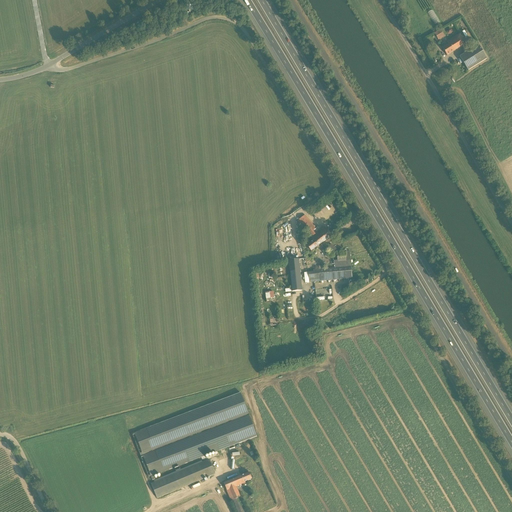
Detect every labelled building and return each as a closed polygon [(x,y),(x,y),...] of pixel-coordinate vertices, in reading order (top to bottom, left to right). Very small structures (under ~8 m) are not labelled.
[(428,12),(434,25),(439,22),(433,10),(428,12)] [(437,38),(443,35),(440,30),(435,33),(437,38)] [(463,45),(459,38),(462,37),(460,33),(446,42),(448,45),(442,49),(447,56),(463,45)] [(468,71),(472,68),(487,59),(478,45),(460,57),(468,71)] [(315,234),(313,231),(315,229),(305,216),(298,221),(311,238),(312,237),(313,239),(312,240),(313,241),(307,246),(311,251),(331,235),(325,227),(315,234)] [(333,255),(338,251),(331,244),(327,249),(333,255)] [(352,278),(350,261),(350,252),(337,253),(337,260),(334,261),(334,262),(335,268),(321,269),(321,267),(319,267),(319,270),(313,270),(313,272),(304,273),(305,283),(309,282),(352,278)] [(292,292),(297,291),(302,291),(299,259),(289,260),(292,292)] [(240,393),(132,434),(149,477),(257,437),(240,393)] [(151,484),(155,493),(157,498),(215,474),(209,460),(151,484)] [(246,485),(245,482),(252,479),(249,473),(224,483),(235,511),(246,511),(236,486),(243,484),(244,486),(246,485)]
